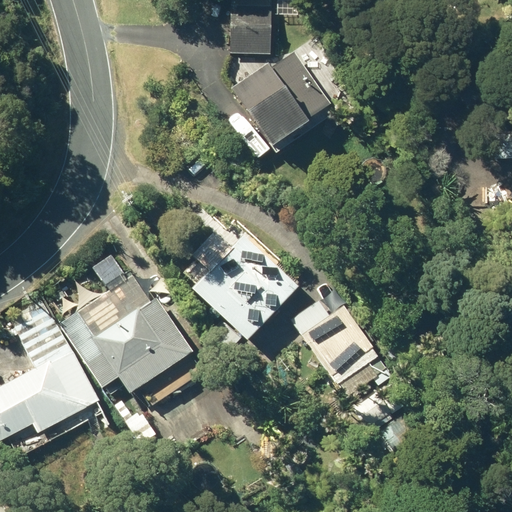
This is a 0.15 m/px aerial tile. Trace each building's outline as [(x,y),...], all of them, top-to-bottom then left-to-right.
[(227,0),(226,56),(267,57),(268,0),(227,0)] [(222,95),(262,154),(298,128),(297,126),(324,106),(291,56),(264,74),(262,70),(222,95)] [(447,82),(469,117),(505,94),(484,59),(447,82)] [(230,329),(245,342),(253,333),(260,339),(311,286),(251,232),(201,288),(238,320),(230,329)] [(108,255),(90,268),(102,285),(120,273),(108,255)] [(65,323),(123,404),(185,362),(172,345),(190,331),(164,296),(158,303),(136,274),(65,323)] [(336,316),(325,300),(296,320),(342,388),(378,364),(387,376),(396,369),(387,357),(391,354),(353,305),(336,316)] [(0,390),(0,443),(1,446),(42,424),(48,433),(108,401),(61,317),(26,336),(42,367),(0,390)] [(381,424),(388,432),(406,415),(383,389),(358,411),(374,430),(381,424)] [(291,398),(297,409),(308,403),(303,392),(291,398)] [(405,418),(414,429),(422,421),(413,411),(405,418)] [(399,437),(407,449),(418,441),(410,430),(399,437)] [(178,490),(194,511),(218,511),(230,504),(205,470),(178,490)]
